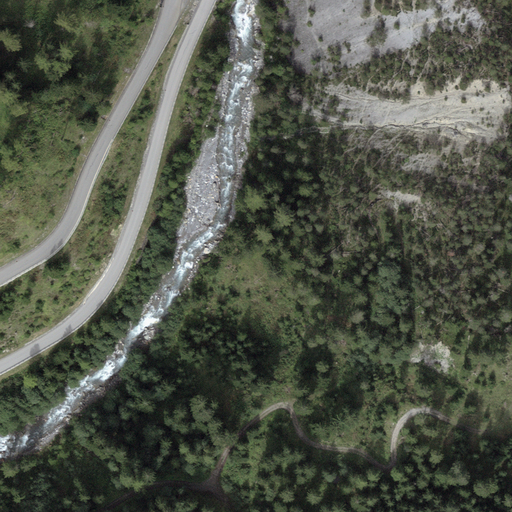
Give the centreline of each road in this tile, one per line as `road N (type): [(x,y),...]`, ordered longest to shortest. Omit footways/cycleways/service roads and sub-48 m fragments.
road 1 (unclassified): [(0,366),(67,327),(113,272),(207,0)]
road 2 (unclassified): [(173,0),(66,227),(0,277)]
